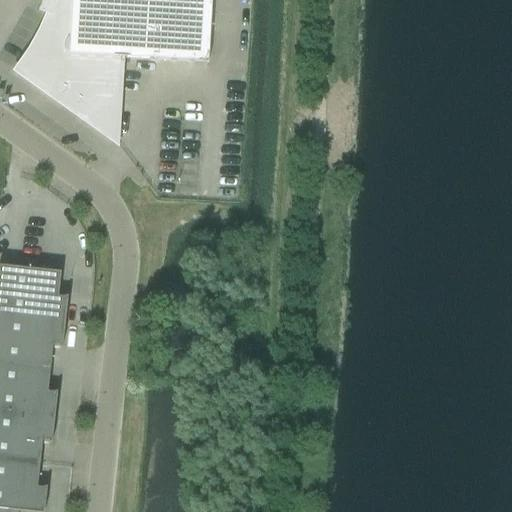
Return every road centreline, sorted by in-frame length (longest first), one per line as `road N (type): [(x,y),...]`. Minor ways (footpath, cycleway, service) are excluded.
road 1 (track): [(328,0),(284,511)]
road 2 (unclassified): [(95,511),(122,263),(111,227),(83,196),(0,128)]
